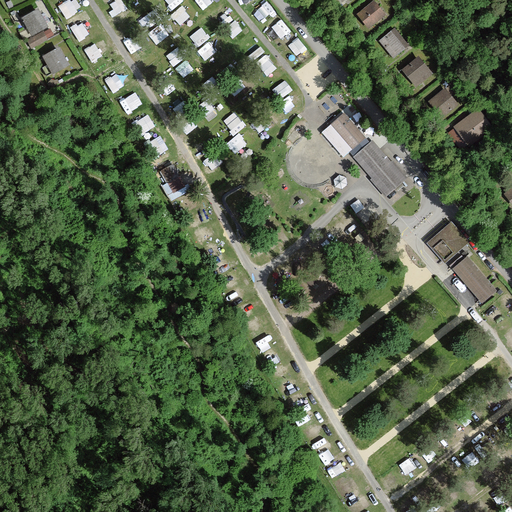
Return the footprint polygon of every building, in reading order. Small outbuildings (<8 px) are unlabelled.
[(63,13),(74,9),(70,0),(58,0),(57,1),(63,13)] [(142,11),(146,18),(164,8),(160,0),(142,11)] [(261,19),(274,5),(268,0),(260,0),(251,10),(261,19)] [(383,17),(371,2),(350,19),(362,34),(383,17)] [(224,5),(209,14),(217,27),(232,18),(224,5)] [(74,29),(86,21),(78,9),(66,17),(74,29)] [(43,29),(33,11),(17,20),(24,31),(18,34),(22,41),(43,29)] [(277,11),(268,20),(278,30),(287,22),(277,11)] [(155,25),(161,34),(171,27),(165,18),(155,25)] [(275,38),(286,50),(300,37),(289,25),(275,38)] [(407,49),(393,31),(376,44),(390,62),(407,49)] [(44,42),(40,35),(26,43),(30,50),(44,42)] [(139,56),(151,46),(143,35),(130,45),(139,56)] [(103,36),(90,45),(97,56),(110,47),(103,36)] [(204,57),(216,49),(209,39),(197,47),(204,57)] [(294,49),(303,60),(312,52),(304,41),(294,49)] [(169,54),(179,60),(186,49),(176,43),(169,54)] [(64,67),(54,50),(39,58),(49,75),(64,67)] [(157,57),(150,68),(163,75),(169,64),(157,57)] [(184,74),(193,65),(185,57),(176,66),(184,74)] [(429,77),(414,59),(397,73),(412,91),(429,77)] [(311,84),(325,74),(318,63),(304,72),(311,84)] [(126,67),(106,74),(110,87),(130,80),(126,67)] [(210,70),(196,81),(206,94),(221,83),(210,70)] [(277,77),(288,89),(294,83),(283,71),(277,77)] [(266,86),(268,89),(247,100),(255,115),(274,106),(271,99),(286,91),(280,79),(266,86)] [(128,85),(114,92),(121,104),(134,97),(128,85)] [(226,94),(229,101),(237,99),(234,91),(226,94)] [(458,107),(443,91),(426,106),(440,122),(458,107)] [(132,117),(150,104),(142,93),(124,105),(132,117)] [(241,103),(230,112),(242,127),(253,118),(241,103)] [(142,132),(161,120),(154,108),(135,119),(142,132)] [(491,130),(476,111),(452,130),(467,149),(491,130)] [(364,140),(343,116),(329,127),(350,151),(364,140)] [(239,132),(247,145),(257,138),(249,126),(239,132)] [(155,127),(139,133),(142,140),(157,134),(155,127)] [(236,159),(246,151),(233,136),(223,144),(236,159)] [(403,182),(370,143),(352,159),(384,198),(403,182)] [(161,168),(168,179),(162,182),(172,198),(189,187),(173,161),(161,168)] [(511,188),(502,197),(511,209),(511,188)] [(359,195),(349,205),(377,235),(387,225),(359,195)] [(446,225),(424,245),(443,264),(464,245),(446,225)] [(465,257),(450,270),(478,303),(493,290),(465,257)] [(327,303),(335,314),(344,306),(336,296),(327,303)] [(352,391),(361,385),(354,375),(345,381),(352,391)] [(341,494),(354,489),(346,473),(334,478),(341,494)] [(492,492),(500,502),(511,492),(511,490),(504,481),(492,492)] [(353,511),(354,511),(367,505),(359,492),(346,500),(353,511)]
